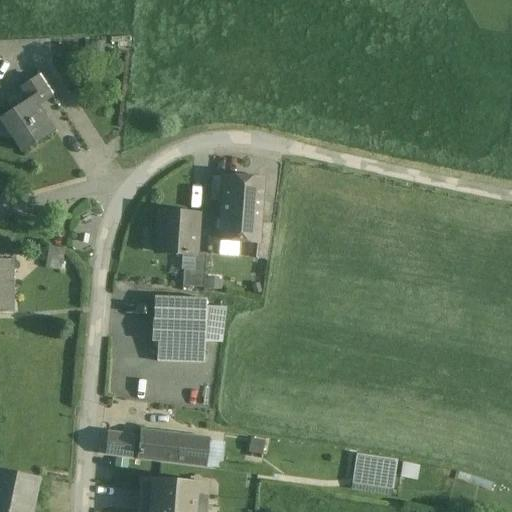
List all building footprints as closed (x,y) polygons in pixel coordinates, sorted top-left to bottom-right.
[(103,43),(91,42),(90,57),(103,57),(103,43)] [(50,97),(36,76),(21,87),(29,99),(30,98),(36,107),(50,97)] [(29,99),(1,117),(13,135),(11,136),(21,152),(52,132),(36,107),(30,98),(29,99)] [(224,178),(212,177),(210,201),(222,202),(224,178)] [(262,180),(224,178),(222,202),(220,240),(257,242),(258,242),(259,223),(262,180)] [(197,215),(159,212),(156,253),(193,255),(194,255),(195,255),(195,253),(197,215)] [(272,224),(259,223),(258,242),(257,242),(255,259),(267,261),(272,224)] [(64,249),(49,246),(45,267),(60,270),(64,249)] [(206,254),(195,253),(195,255),(194,255),(193,255),(192,271),(183,270),(182,287),(203,288),(206,254)] [(12,260),(0,259),(0,313),(12,313),(12,260)] [(206,301),(153,299),(152,321),(205,323),(205,307),(206,301)] [(226,308),(205,307),(205,323),(204,342),(221,343),(226,308)] [(152,321),(151,341),(157,341),(156,362),(204,364),(204,342),(205,323),(152,321)] [(163,433),(141,431),(140,438),(136,459),(145,459),(148,440),(162,442),(163,433)] [(208,439),(163,433),(162,442),(159,461),(159,462),(205,467),(208,439)] [(140,438),(108,434),(105,454),(136,459),(140,438)] [(162,442),(148,440),(145,459),(159,461),(162,442)] [(264,443),(250,441),(249,453),(262,455),(264,443)] [(402,466),(359,459),(355,485),(397,492),(402,466)] [(32,511),(39,478),(0,469),(0,511),(32,511)] [(189,485),(142,480),(139,511),(203,511),(205,497),(188,496),(189,485)]
